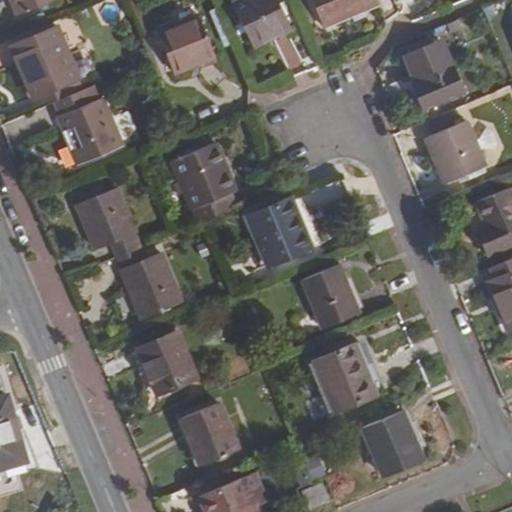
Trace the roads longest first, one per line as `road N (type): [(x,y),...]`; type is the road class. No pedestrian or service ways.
road 1 (residential): [(353,110),(501,458)]
road 2 (residential): [(109,511),(21,304)]
road 3 (residential): [(501,458),(378,511)]
